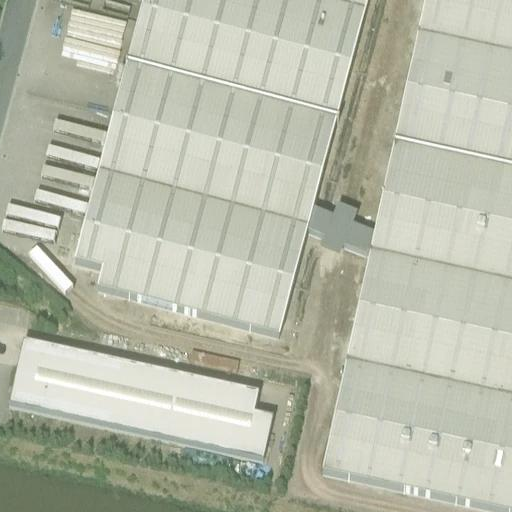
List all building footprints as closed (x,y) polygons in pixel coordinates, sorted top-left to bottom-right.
[(378,0),(153,0),(80,276),(107,283),(102,302),(286,351),(378,0)] [(511,0),(433,0),(424,44),(511,62),(511,0)] [(511,62),(424,44),(400,154),(511,177),(511,62)] [(511,177),(400,154),(376,264),(511,293),(511,177)] [(511,293),(376,264),(352,374),(511,408),(511,293)] [(18,345),(4,409),(261,466),(270,422),(249,417),(254,397),(18,345)] [(511,511),(511,408),(352,374),(328,484),(460,511),(511,511)]
